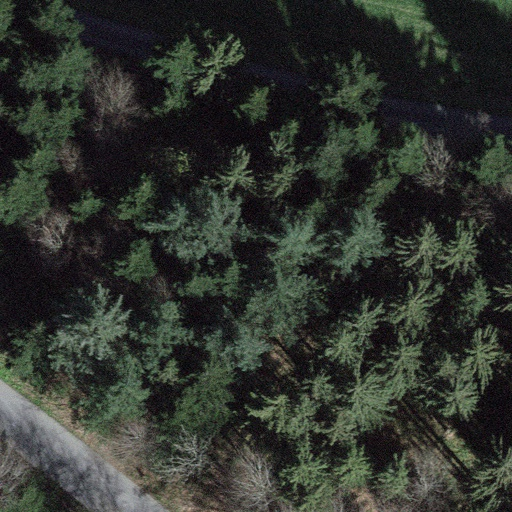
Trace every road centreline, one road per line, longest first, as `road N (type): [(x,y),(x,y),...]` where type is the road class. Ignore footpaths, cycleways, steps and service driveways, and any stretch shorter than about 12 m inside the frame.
road 1 (track): [(0,1),(296,81),(511,125)]
road 2 (unclassified): [(0,412),(126,511)]
